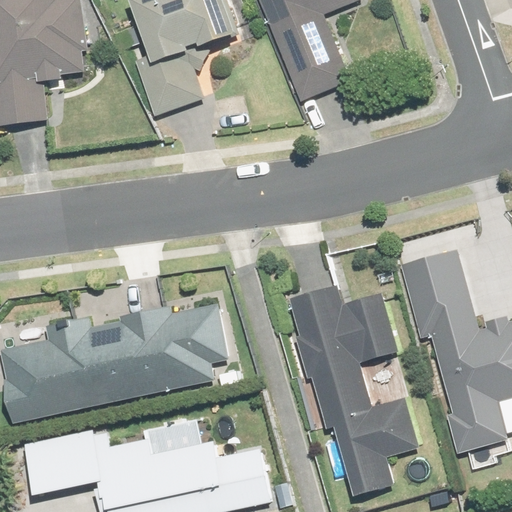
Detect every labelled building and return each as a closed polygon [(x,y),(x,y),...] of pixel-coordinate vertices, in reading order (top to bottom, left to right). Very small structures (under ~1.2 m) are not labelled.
[(48,121),(42,78),(49,77),(50,84),(73,81),(72,75),(92,72),(89,46),(96,45),(90,0),(0,0),(0,90),(5,128),(48,121)] [(145,0),(171,66),(148,76),(165,119),(214,100),(198,59),(257,37),(242,0),(145,0)] [(267,0),(311,102),(359,82),(331,17),(370,0),(267,0)] [(511,318),(496,323),(498,327),(488,330),(464,250),(406,267),(428,341),(438,338),(461,415),(455,417),(466,454),(511,439),(511,318)] [(391,294),(351,307),(345,288),(297,303),(308,338),(304,339),(316,374),(303,378),(319,430),(335,425),(336,428),(344,425),(367,499),(404,487),(394,457),(426,446),(412,401),(398,358),(410,354),(391,294)] [(239,361),(227,304),(192,312),(191,306),(131,319),(132,325),(102,331),(99,320),(56,329),(58,341),(7,352),(23,426),(227,381),(223,365),(239,361)] [(108,437),(107,430),(36,446),(47,496),(112,481),(118,511),(243,511),(282,503),(271,451),(230,460),(226,442),(211,446),(206,421),(130,438),(132,447),(120,449),(117,435),(108,437)]
